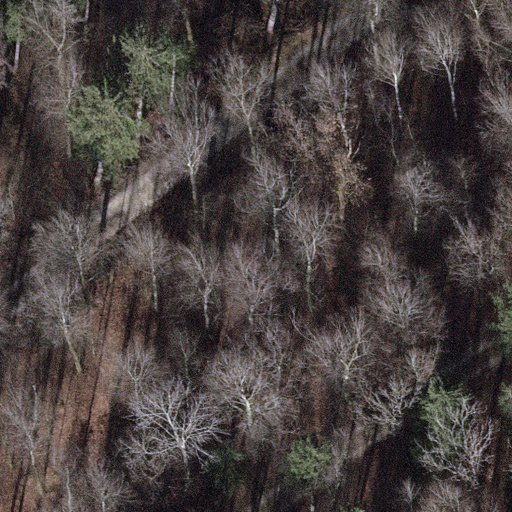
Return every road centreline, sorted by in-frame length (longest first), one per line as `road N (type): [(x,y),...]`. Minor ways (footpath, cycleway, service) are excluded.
road 1 (track): [(0,316),(401,0)]
road 2 (track): [(511,339),(332,454),(278,511)]
